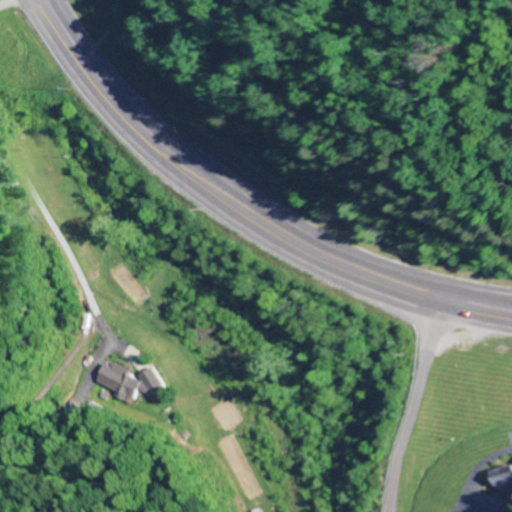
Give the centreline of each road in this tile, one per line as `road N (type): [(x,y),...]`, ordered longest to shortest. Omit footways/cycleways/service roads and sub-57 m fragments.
road 1 (trunk): [(38,0),(123,115),(238,216),(387,291),(511,320)]
road 2 (residential): [(0,4),(13,184),(52,239),(109,349),(80,394)]
road 3 (residential): [(396,511),(431,304)]
